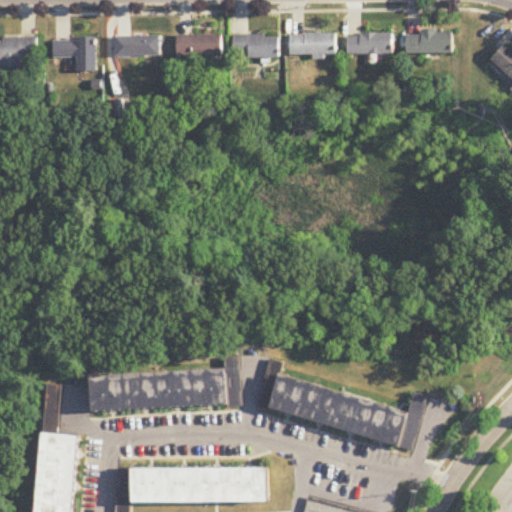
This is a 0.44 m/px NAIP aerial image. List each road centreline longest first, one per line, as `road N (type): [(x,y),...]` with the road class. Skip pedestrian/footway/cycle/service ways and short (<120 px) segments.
road 1 (residential): [(104,511),(111,439),(172,434),(250,430),(452,484)]
road 2 (residential): [(435,511),(511,410)]
